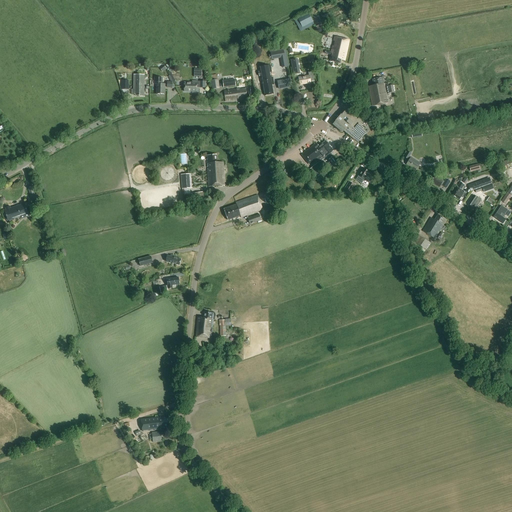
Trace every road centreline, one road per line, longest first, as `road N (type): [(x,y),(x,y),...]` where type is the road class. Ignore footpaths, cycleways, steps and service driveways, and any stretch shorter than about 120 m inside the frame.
road 1 (unclassified): [(320,127),(223,200),(197,264),(179,433),(193,463),(236,511)]
road 2 (tertiary): [(0,177),(134,109),(274,109),(320,127)]
road 3 (tertiary): [(511,245),(320,127)]
road 4 (track): [(180,403),(0,460)]
road 5 (tertiary): [(320,127),(350,81),(365,0)]
